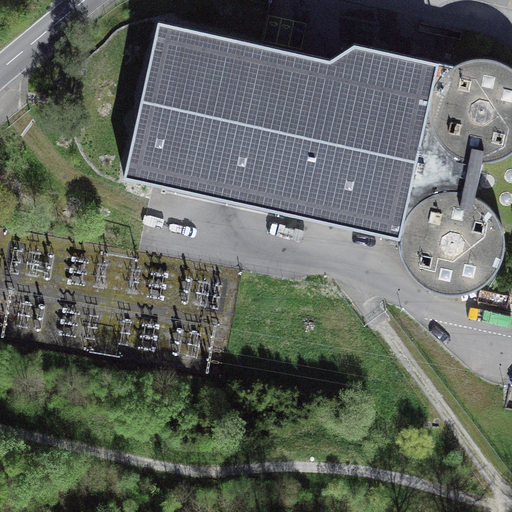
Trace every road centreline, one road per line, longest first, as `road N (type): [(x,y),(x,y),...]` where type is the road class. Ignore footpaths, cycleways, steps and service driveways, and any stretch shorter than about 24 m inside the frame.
road 1 (track): [(0,427),(176,469),(281,465),(378,473),(507,505)]
road 2 (track): [(332,260),(507,505)]
